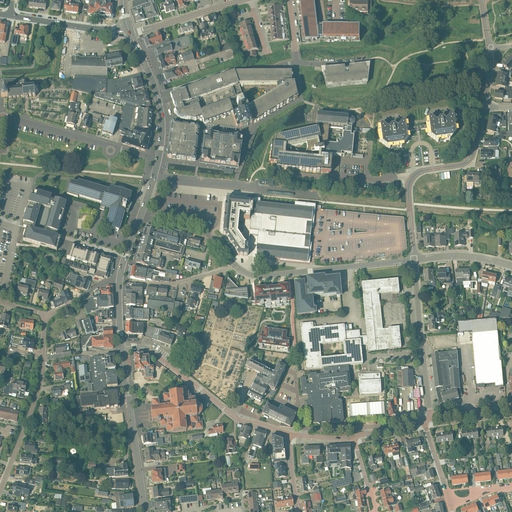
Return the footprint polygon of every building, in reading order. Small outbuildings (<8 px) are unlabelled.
[(42,0),(39,0),(39,2),(35,1),(35,2),(29,1),(29,2),(28,2),(27,5),(29,5),(29,8),(38,9),(39,2),(42,3),(42,0),(43,0),(42,0)] [(39,2),(38,9),(44,10),(45,10),(46,8),(46,3),(45,0),(42,0),(43,0),(42,0),(42,3),(39,2)] [(50,11),(60,12),(61,4),(60,4),(60,0),(58,0),(52,0),(52,3),(50,11)] [(65,2),(64,8),(66,8),(66,13),(78,14),(78,10),(80,10),(81,7),(80,6),(81,3),(77,2),(77,4),(76,4),(71,3),(71,0),(65,0),(65,2)] [(94,0),(90,0),(89,0),(88,15),(95,15),(96,1),(95,1),(94,0)] [(95,15),(95,16),(103,17),(103,11),(103,5),(102,5),(102,0),(98,0),(98,1),(96,1),(95,15)] [(102,0),(102,5),(103,5),(103,11),(103,17),(105,17),(105,19),(113,20),(113,18),(114,7),(112,7),(110,7),(110,6),(110,0),(102,0)] [(131,0),(132,0),(133,0),(133,1),(133,8),(147,3),(145,0),(131,0)] [(132,9),(133,12),(136,23),(144,20),(147,19),(147,20),(148,20),(148,19),(159,16),(158,16),(153,0),(147,0),(148,3),(132,9)] [(176,0),(179,9),(186,7),(185,3),(193,0),(176,0)] [(301,9),(314,7),(313,0),(309,0),(300,1),(301,9)] [(162,12),(165,11),(166,13),(175,11),(172,1),(167,2),(168,5),(160,7),(162,12)] [(350,9),(353,9),(353,14),(359,14),(359,12),(360,1),(353,1),(350,1),(350,9)] [(360,1),(359,12),(362,12),(366,13),(366,14),(368,14),(368,9),(372,9),(372,2),(369,2),(360,1)] [(302,16),(315,15),(314,7),(301,9),(302,16)] [(210,23),(213,22),(214,25),(221,23),(218,15),(212,17),(212,18),(208,19),(210,23)] [(302,16),(303,24),(316,22),(315,15),(302,16)] [(249,21),(239,24),(239,25),(240,27),(241,30),(240,30),(243,41),(244,45),(245,47),(245,48),(249,59),(257,57),(255,51),(258,50),(257,46),(256,47),(255,42),(256,41),(254,35),(253,35),(251,30),(252,30),(249,21)] [(303,24),(304,30),(317,29),(316,22),(303,24)] [(0,42),(5,43),(6,36),(7,36),(8,25),(0,23),(0,42)] [(182,34),(193,31),(194,34),(198,33),(196,27),(193,28),(191,24),(187,25),(184,26),(185,26),(180,28),(181,30),(178,30),(180,34),(182,34)] [(13,36),(11,45),(17,46),(18,41),(27,42),(27,38),(29,29),(28,29),(28,28),(26,28),(26,29),(23,28),(23,27),(21,27),(21,28),(20,28),(20,31),(15,30),(14,35),(14,36),(13,36)] [(304,30),(305,41),(311,40),(310,33),(313,33),(313,32),(315,32),(315,30),(317,30),(317,29),(304,30)] [(206,30),(200,32),(202,40),(208,38),(214,36),(213,31),(207,32),(206,30)] [(144,41),(145,43),(149,42),(151,43),(154,42),(154,41),(159,40),(159,39),(161,38),(159,34),(146,38),(144,39),(144,41)] [(156,51),(155,52),(157,53),(157,54),(156,56),(158,56),(158,57),(172,52),(181,49),(181,50),(191,47),(187,37),(173,42),(174,44),(170,45),(156,50),(156,51)] [(147,48),(148,52),(154,50),(156,50),(170,45),(174,44),(173,42),(170,43),(169,40),(162,43),(152,47),(147,48)] [(160,62),(161,66),(160,66),(161,69),(162,69),(162,70),(168,68),(172,66),(172,67),(175,67),(174,65),(176,65),(178,64),(178,63),(183,62),(184,64),(194,61),(191,53),(176,58),(174,54),(172,54),(164,57),(163,57),(158,59),(159,63),(160,62)] [(74,80),(71,90),(93,96),(93,94),(97,80),(107,80),(107,77),(107,70),(122,67),(122,62),(120,55),(107,57),(104,58),(103,59),(78,58),(78,57),(74,57),(74,58),(72,58),(72,76),(75,77),(75,78),(74,80)] [(511,68),(511,64),(508,61),(506,64),(505,63),(503,66),(509,70),(511,68)] [(322,70),(328,87),(366,83),(368,66),(349,68),(349,69),(345,69),(345,68),(323,70),(322,70)] [(164,74),(161,75),(163,82),(176,78),(183,75),(186,73),(186,74),(188,73),(186,67),(181,69),(180,68),(174,70),(164,74)] [(237,73),(234,74),(252,124),(252,125),(256,123),(298,98),(295,86),(292,86),(292,83),(292,80),(292,72),(288,72),(287,72),(281,72),(280,72),(276,72),(272,72),(237,73)] [(171,95),(170,96),(172,101),(174,108),(175,107),(176,110),(175,111),(178,119),(180,120),(207,123),(206,126),(236,130),(237,129),(252,124),(234,74),(234,73),(227,76),(222,77),(216,79),(184,90),(184,91),(174,94),(173,95),(171,95)] [(497,80),(507,82),(508,78),(511,78),(511,74),(507,73),(507,75),(498,74),(497,80)] [(105,94),(113,94),(120,94),(128,93),(130,93),(130,94),(135,93),(135,95),(147,92),(146,90),(144,90),(143,88),(144,88),(144,87),(144,85),(143,84),(142,84),(141,78),(140,77),(140,75),(139,74),(138,75),(131,77),(117,80),(113,80),(107,80),(97,80),(93,94),(98,94),(105,94)] [(6,90),(1,91),(1,98),(7,97),(7,99),(34,96),(37,93),(37,88),(34,86),(27,87),(26,81),(25,80),(23,80),(22,81),(22,83),(18,81),(4,81),(5,87),(6,89),(6,90)] [(505,91),(511,91),(511,88),(507,88),(507,82),(497,80),(497,87),(505,88),(505,91)] [(511,91),(505,91),(504,93),(496,92),(495,99),(503,100),(503,96),(508,97),(510,99),(511,99),(511,100),(511,99),(511,91)] [(71,102),(75,103),(77,94),(72,92),(69,102),(71,102)] [(130,93),(128,93),(128,96),(130,96),(131,100),(132,100),(132,101),(148,98),(147,92),(135,95),(135,93),(130,94),(130,93)] [(111,99),(110,102),(124,106),(125,106),(126,103),(130,104),(137,106),(140,106),(141,106),(145,105),(146,107),(150,106),(148,98),(132,101),(132,100),(131,100),(130,96),(128,96),(128,93),(120,94),(113,94),(111,99)] [(69,112),(69,114),(77,116),(76,120),(78,121),(80,111),(78,110),(79,104),(75,103),(71,102),(69,112)] [(122,120),(119,131),(122,132),(120,136),(124,137),(121,144),(139,149),(146,152),(151,134),(150,134),(152,112),(137,109),(125,106),(124,106),(120,119),(122,120)] [(437,119),(437,114),(434,112),(428,120),(426,123),(428,125),(429,125),(429,128),(430,131),(427,135),(438,143),(440,140),(447,139),(450,141),(458,130),(455,128),(454,122),(456,119),(445,111),(443,113),(444,118),(437,119)] [(67,123),(66,124),(75,126),(75,125),(76,120),(77,116),(69,114),(67,123)] [(82,118),(84,119),(82,127),(89,129),(93,118),(85,116),(86,115),(83,114),(82,118)] [(317,114),(316,124),(324,125),(329,125),(329,128),(343,129),(342,133),(343,133),(342,141),(341,141),(340,140),(336,143),(337,144),(337,145),(328,144),(327,153),(326,153),(326,155),(330,156),(330,155),(341,157),(341,156),(341,154),(351,155),(352,155),(352,154),(352,148),(354,148),(355,137),(353,137),(354,134),(351,134),(351,131),(357,132),(357,129),(351,128),(352,127),(352,126),(354,124),(354,122),(352,120),(352,119),(348,119),(348,117),(347,117),(344,117),(344,116),(344,117),(341,117),(341,116),(340,116),(340,117),(337,116),(336,116),(334,116),(334,115),(333,115),(333,116),(330,116),(330,115),(329,115),(329,116),(319,115),(317,114)] [(105,120),(103,126),(103,127),(105,127),(105,128),(104,128),(103,132),(104,134),(111,136),(113,136),(116,126),(117,121),(106,117),(105,120)] [(379,128),(377,130),(377,134),(379,135),(379,141),(390,149),(392,147),(398,146),(401,148),(409,137),(406,135),(406,132),(405,129),(406,128),(408,125),(405,123),(404,123),(400,120),(400,119),(397,117),(396,118),(395,120),(395,125),(393,125),(391,125),(389,125),(388,121),(386,120),(385,119),(384,121),(383,122),(380,126),(379,127),(379,128)] [(490,118),(489,125),(496,127),(496,126),(499,127),(500,123),(501,121),(497,120),(490,118)] [(169,146),(167,157),(172,158),(176,159),(186,160),(192,161),(192,160),(195,160),(199,128),(194,128),(190,127),(180,126),(174,125),(174,126),(172,126),(171,126),(169,143),(171,143),(170,146),(169,146)] [(271,154),(270,163),(277,164),(276,168),(320,173),(320,172),(323,172),(324,173),(331,173),(332,159),(332,158),(330,158),(330,156),(326,155),(326,153),(327,144),(329,128),(329,125),(324,125),(324,127),(306,130),(276,137),(275,145),(272,145),(271,152),(271,154)] [(496,127),(489,125),(487,131),(494,133),(498,134),(498,131),(495,130),(496,127)] [(205,133),(201,162),(217,164),(220,165),(239,167),(242,139),(205,133)] [(496,148),(496,139),(489,139),(489,140),(485,140),(485,143),(484,143),(484,146),(485,146),(485,147),(494,148),(496,148)] [(485,147),(489,148),(489,150),(481,150),(481,158),(491,159),(496,159),(496,151),(494,151),(494,148),(485,147)] [(480,175),(473,174),(473,184),(479,184),(479,183),(482,183),(483,178),(479,178),(480,175)] [(71,182),(67,194),(69,195),(78,198),(78,196),(102,203),(101,206),(101,207),(101,208),(104,209),(104,208),(105,208),(109,209),(111,210),(106,227),(120,231),(125,214),(127,215),(128,213),(128,212),(128,211),(129,211),(129,210),(130,208),(131,207),(131,206),(132,205),(130,204),(128,204),(129,204),(131,194),(130,194),(131,193),(130,193),(130,192),(129,192),(128,191),(127,191),(126,190),(125,190),(124,190),(123,189),(122,189),(121,189),(120,188),(119,188),(118,188),(117,190),(110,188),(107,187),(106,189),(106,191),(88,185),(81,183),(78,182),(77,184),(71,182)] [(27,228),(23,241),(33,244),(34,244),(40,246),(57,251),(60,238),(54,237),(55,233),(57,233),(66,204),(54,200),(53,201),(50,200),(51,197),(33,191),(32,191),(28,204),(30,204),(29,208),(27,207),(23,223),(25,224),(24,227),(27,228)] [(224,222),(223,233),(238,255),(243,256),(244,244),(237,235),(236,234),(237,219),(251,220),(251,218),(253,203),(232,201),(232,200),(226,199),(226,205),(225,205),(224,211),(225,211),(225,216),(224,216),(223,222),(224,222)] [(261,232),(265,232),(310,236),(313,208),(253,203),(251,218),(261,220),(261,232)] [(146,227),(143,237),(169,244),(173,231),(170,230),(170,229),(157,225),(156,227),(147,225),(146,228),(146,227)] [(173,231),(169,244),(185,248),(186,245),(183,245),(186,233),(185,233),(173,230),(173,231)] [(308,262),(310,236),(265,232),(262,258),(308,262)] [(455,247),(464,246),(464,239),(467,239),(467,233),(464,234),(454,234),(455,247)] [(141,247),(147,249),(161,252),(174,256),(180,257),(182,258),(185,248),(169,244),(143,237),(141,247)] [(435,237),(424,238),(425,248),(435,248),(435,237)] [(435,248),(446,247),(445,237),(435,237),(435,248)] [(192,238),(191,242),(188,242),(187,246),(198,249),(199,246),(201,241),(192,238)] [(66,258),(64,266),(88,273),(88,275),(90,276),(90,277),(93,278),(94,276),(103,279),(105,278),(106,278),(106,277),(108,278),(109,274),(112,272),(112,270),(113,265),(111,264),(113,258),(107,256),(99,254),(98,252),(97,253),(95,253),(94,251),(93,252),(92,251),(92,250),(90,250),(88,251),(87,249),(82,248),(81,249),(79,246),(73,244),(70,246),(67,254),(66,258)] [(141,247),(139,254),(159,260),(161,252),(147,249),(141,247)] [(139,254),(136,263),(156,268),(162,269),(164,261),(163,261),(160,260),(159,260),(139,254)] [(185,264),(188,265),(187,270),(191,271),(192,268),(199,270),(200,263),(189,260),(186,259),(185,264)] [(133,267),(130,278),(145,281),(145,280),(151,281),(152,271),(153,271),(153,270),(140,268),(139,269),(134,268),(133,267)] [(433,270),(424,271),(425,282),(427,281),(427,288),(436,287),(435,284),(435,280),(433,281),(433,270)] [(152,271),(151,281),(157,282),(159,282),(159,281),(169,282),(169,279),(176,279),(177,275),(166,273),(165,273),(164,273),(161,272),(159,272),(159,273),(153,271),(152,271)] [(450,275),(446,275),(446,271),(438,271),(438,279),(442,279),(442,283),(450,283),(450,275)] [(488,284),(489,282),(490,274),(484,273),(481,283),(488,284)] [(497,276),(490,274),(489,282),(492,283),(492,285),(495,285),(497,276)] [(71,280),(70,285),(75,287),(81,289),(85,291),(86,291),(88,290),(90,282),(88,282),(88,281),(83,280),(78,278),(78,277),(72,275),(70,280),(71,280)] [(303,283),(295,284),(297,300),(298,314),(298,315),(313,313),(313,311),(311,298),(310,298),(310,295),(324,293),(325,295),(337,294),(340,294),(338,278),(327,279),(327,280),(324,280),(323,277),(319,278),(319,279),(312,279),(308,279),(308,280),(308,285),(303,286),(303,283)] [(211,281),(208,293),(213,294),(214,289),(219,290),(222,279),(215,278),(214,282),(211,281)] [(508,291),(509,288),(511,280),(506,278),(503,286),(506,287),(504,292),(508,293),(508,291)] [(323,368),(323,369),(348,366),(351,366),(362,365),(360,346),(367,345),(368,351),(401,348),(399,327),(382,329),(379,294),(392,293),(392,294),(399,293),(398,279),(361,283),(367,336),(360,337),(359,330),(345,332),(344,325),(315,328),(315,323),(300,324),(305,370),(323,368)] [(22,295),(27,296),(29,288),(31,289),(33,282),(30,281),(26,280),(25,284),(25,286),(22,295)] [(64,284),(55,281),(54,283),(53,287),(62,290),(64,284)] [(225,291),(225,296),(248,299),(247,289),(239,290),(232,283),(228,282),(226,291),(225,291)] [(17,293),(17,294),(18,294),(18,295),(22,296),(22,295),(25,286),(25,284),(20,283),(19,284),(17,293)] [(40,290),(38,298),(43,300),(44,301),(45,301),(47,301),(49,292),(50,289),(52,289),(53,287),(53,286),(47,284),(45,289),(46,289),(46,291),(44,291),(44,289),(43,287),(42,287),(40,288),(40,290)] [(126,287),(127,287),(127,288),(126,288),(126,289),(127,289),(126,295),(142,295),(142,285),(126,284),(126,287)] [(188,298),(188,300),(198,303),(199,301),(197,300),(198,295),(199,296),(200,294),(202,288),(191,285),(190,292),(194,293),(192,299),(188,298)] [(259,288),(257,288),(256,288),(256,289),(254,289),(256,301),(256,304),(259,304),(264,304),(268,303),(271,303),(274,303),(275,303),(275,302),(279,302),(282,302),(287,301),(289,301),(290,301),(288,286),(287,286),(286,285),(284,286),(283,286),(274,287),(269,288),(269,287),(259,288)] [(149,296),(156,297),(157,287),(148,286),(147,296),(149,296)] [(107,289),(99,290),(100,292),(100,297),(107,297),(113,297),(112,287),(106,287),(107,289)] [(159,287),(157,297),(166,298),(167,288),(159,287)] [(52,302),(49,303),(51,308),(54,307),(55,309),(65,304),(65,305),(67,303),(70,301),(69,300),(66,293),(66,292),(60,294),(60,293),(58,294),(58,295),(59,297),(51,301),(52,302)] [(135,296),(127,296),(126,306),(142,306),(143,298),(141,298),(141,296),(135,296)] [(148,299),(147,309),(178,313),(181,313),(182,304),(182,302),(179,302),(179,301),(175,300),(175,299),(156,297),(149,296),(148,299)] [(93,297),(82,302),(85,310),(87,315),(104,309),(112,308),(113,308),(113,297),(98,298),(96,298),(94,298),(93,297)] [(193,306),(197,307),(198,303),(191,301),(188,300),(186,307),(193,309),(193,306)] [(132,320),(149,321),(149,317),(153,317),(153,311),(132,310),(127,310),(127,309),(126,309),(126,320),(127,320),(131,320),(132,320)] [(107,321),(112,321),(112,311),(107,311),(107,313),(99,313),(99,312),(96,312),(96,318),(98,317),(98,321),(98,323),(102,323),(102,321),(107,321)] [(3,318),(1,318),(0,322),(0,326),(4,327),(3,328),(9,329),(10,325),(8,325),(10,317),(5,316),(5,317),(3,318)] [(85,331),(86,335),(94,333),(89,319),(82,321),(85,331)] [(496,319),(458,323),(459,333),(472,332),(473,342),(476,379),(476,380),(476,385),(476,388),(476,389),(477,389),(484,389),(485,389),(485,388),(489,388),(495,387),(503,387),(500,347),(499,347),(497,331),(496,319)] [(19,322),(21,323),(20,329),(33,330),(34,321),(19,320),(19,322)] [(79,333),(85,331),(82,321),(76,323),(79,333)] [(439,323),(436,324),(429,324),(429,331),(433,331),(433,334),(440,334),(448,333),(448,329),(439,330),(439,331),(437,331),(437,327),(442,327),(442,323),(439,323)] [(125,331),(125,333),(126,333),(126,334),(126,335),(136,335),(138,335),(138,330),(139,330),(139,328),(143,328),(143,327),(145,328),(145,327),(143,327),(143,324),(126,324),(126,325),(125,325),(125,327),(126,327),(126,331),(125,331)] [(148,327),(146,337),(152,339),(157,341),(162,343),(171,346),(174,338),(169,336),(170,332),(154,328),(155,326),(149,324),(148,327)] [(80,338),(80,341),(80,345),(80,348),(87,348),(87,347),(92,347),(103,347),(103,350),(114,349),(113,334),(113,329),(103,329),(94,333),(86,335),(80,338)] [(286,332),(285,332),(281,331),(270,330),(266,329),(265,329),(264,336),(259,336),(258,344),(259,344),(263,345),(271,346),(271,345),(277,346),(277,347),(284,348),(288,348),(289,348),(290,340),(285,339),(286,332)] [(68,333),(63,334),(66,342),(70,340),(77,338),(74,331),(68,333)] [(18,346),(18,349),(19,349),(19,350),(25,351),(26,348),(33,349),(34,341),(24,339),(23,346),(18,346)] [(450,345),(437,346),(440,385),(454,383),(450,345)] [(56,354),(63,353),(63,357),(71,355),(71,350),(66,351),(65,346),(55,347),(56,354)] [(142,354),(134,355),(135,365),(135,371),(144,370),(145,380),(154,379),(153,374),(153,370),(153,369),(153,367),(150,367),(148,356),(143,357),(142,354)] [(104,356),(104,357),(98,357),(98,360),(101,359),(101,364),(105,363),(105,369),(115,368),(116,368),(114,355),(104,356)] [(108,391),(107,387),(117,386),(116,368),(115,368),(105,369),(105,363),(101,364),(101,359),(98,360),(98,357),(95,357),(90,359),(92,392),(108,391)] [(247,367),(248,368),(247,369),(250,370),(250,369),(258,373),(258,374),(259,374),(258,376),(257,375),(247,396),(260,402),(267,387),(269,388),(274,390),(277,385),(276,385),(285,367),(278,364),(273,373),(261,367),(262,366),(260,365),(260,366),(256,364),(257,362),(255,361),(255,360),(252,358),(250,361),(248,362),(246,365),(247,367)] [(53,366),(52,367),(53,370),(54,369),(54,370),(55,370),(64,369),(74,367),(74,363),(70,364),(69,362),(53,365),(53,366)] [(87,366),(78,366),(79,377),(80,377),(84,377),(85,381),(85,382),(90,381),(90,373),(87,374),(87,366)] [(305,377),(300,378),(301,395),(313,394),(314,397),(312,400),(311,400),(307,400),(306,402),(305,402),(306,408),(307,408),(308,410),(310,410),(310,412),(311,415),(309,417),(311,419),(311,420),(312,422),(314,423),(317,423),(319,425),(320,423),(324,423),(326,424),(328,422),(331,422),(333,423),(338,423),(342,423),(343,421),(342,402),(340,400),(338,400),(338,398),(339,395),(339,394),(338,392),(347,391),(348,393),(350,392),(349,379),(348,374),(351,374),(351,373),(351,372),(348,372),(348,368),(348,366),(323,369),(324,374),(316,375),(316,373),(308,374),(309,379),(311,379),(312,384),(306,384),(305,377)] [(54,378),(53,378),(54,380),(55,380),(55,381),(63,380),(63,376),(62,374),(64,374),(63,373),(64,372),(64,369),(55,370),(55,374),(54,374),(54,378)] [(397,371),(397,380),(412,379),(412,370),(399,371),(397,371)] [(358,375),(359,395),(381,393),(379,374),(358,375)] [(412,379),(397,380),(397,388),(397,389),(413,388),(412,379)] [(17,395),(17,391),(19,391),(21,383),(14,382),(14,385),(10,384),(9,388),(5,387),(4,395),(8,396),(9,394),(12,395),(12,394),(17,395)] [(27,384),(21,383),(19,391),(20,392),(19,398),(24,399),(27,384)] [(457,386),(436,388),(436,392),(437,394),(439,400),(438,400),(438,405),(459,399),(459,398),(459,397),(462,396),(462,395),(460,389),(460,386),(457,386)] [(61,396),(64,396),(63,390),(63,387),(51,389),(53,398),(61,396)] [(198,405),(196,404),(195,404),(196,404),(197,403),(197,402),(197,400),(196,399),(194,399),(194,398),(190,398),(191,397),(191,395),(190,394),(188,394),(188,393),(187,387),(181,388),(181,389),(179,389),(179,392),(180,392),(180,393),(169,394),(169,395),(163,396),(163,401),(158,401),(158,402),(157,402),(156,401),(156,400),(154,400),(153,401),(153,403),(152,403),(152,409),(151,409),(151,410),(151,413),(151,414),(152,414),(152,417),(151,417),(151,418),(152,418),(152,421),(152,422),(152,421),(153,422),(157,422),(158,424),(160,424),(160,427),(166,427),(166,432),(173,432),(173,433),(186,431),(186,430),(202,428),(202,422),(200,423),(199,421),(199,420),(201,420),(201,418),(199,418),(198,417),(197,417),(199,416),(200,415),(201,414),(201,413),(202,412),(202,411),(202,408),(201,408),(201,407),(200,406),(199,405),(198,405)] [(99,394),(93,395),(91,395),(91,394),(90,394),(90,395),(75,396),(77,407),(77,408),(91,407),(92,407),(94,406),(95,411),(120,408),(118,391),(99,393),(99,394)] [(384,410),(384,398),(349,400),(349,412),(384,410)] [(387,404),(386,404),(386,410),(387,410),(389,417),(396,415),(394,408),(393,408),(393,406),(392,404),(392,403),(388,404),(387,404)] [(263,410),(261,414),(262,414),(265,415),(264,417),(268,419),(268,417),(281,423),(279,427),(293,428),(294,426),(295,426),(297,423),(299,419),(295,417),(296,414),(290,411),(282,407),(280,411),(270,407),(268,406),(268,405),(266,405),(263,410)] [(39,419),(41,419),(41,424),(45,424),(45,422),(47,422),(47,420),(46,420),(47,409),(39,408),(39,419)] [(213,430),(208,430),(209,435),(216,434),(223,432),(222,425),(213,426),(212,426),(213,430)] [(251,429),(242,426),(242,427),(241,427),(241,429),(237,428),(236,431),(236,434),(237,434),(236,436),(239,437),(240,437),(239,438),(247,440),(251,429)] [(264,439),(266,434),(255,430),(254,435),(251,445),(252,445),(249,456),(254,457),(257,447),(261,448),(264,439)] [(453,431),(447,432),(449,445),(455,444),(453,431)] [(447,432),(441,433),(443,446),(449,445),(447,432)] [(441,433),(435,434),(437,447),(443,446),(441,433)] [(150,435),(142,435),(143,445),(151,444),(151,443),(157,443),(157,446),(163,446),(162,439),(157,440),(156,434),(150,435)] [(272,435),(272,440),(273,451),(285,450),(284,439),(272,435)] [(224,440),(226,454),(234,453),(238,453),(237,446),(233,446),(232,439),(224,440)] [(419,440),(412,441),(415,456),(418,455),(417,447),(421,447),(420,443),(419,443),(419,440)] [(415,456),(412,441),(406,442),(407,445),(406,445),(407,449),(408,453),(411,453),(412,456),(415,456)] [(35,444),(25,442),(24,451),(37,453),(38,449),(34,449),(35,444)] [(397,444),(390,445),(392,453),(393,457),(398,456),(398,452),(399,452),(397,444)] [(390,445),(383,447),(385,455),(388,454),(388,457),(393,457),(392,453),(390,445)] [(326,447),(327,463),(324,463),(329,473),(331,480),(338,480),(337,455),(336,455),(336,446),(326,447)] [(331,480),(333,488),(334,488),(352,484),(352,480),(351,480),(351,472),(350,454),(349,446),(336,446),(336,455),(337,455),(338,480),(331,480)] [(312,456),(312,447),(305,448),(305,456),(302,457),(303,459),(303,464),(309,464),(309,456),(312,456)] [(319,447),(312,447),(312,456),(316,456),(316,463),(323,463),(322,455),(319,456),(319,447)] [(144,451),(145,459),(151,458),(151,457),(153,457),(153,459),(155,459),(157,459),(156,457),(159,457),(160,458),(165,457),(164,451),(159,452),(159,451),(152,452),(152,449),(144,451)] [(273,451),(269,451),(270,463),(274,462),(287,461),(286,450),(285,450),(273,451)] [(20,463),(31,465),(31,464),(36,465),(36,460),(35,460),(32,459),(32,456),(21,455),(20,463)] [(381,456),(375,457),(368,459),(370,467),(373,466),(374,471),(378,470),(376,463),(382,461),(381,456)] [(68,469),(69,461),(54,459),(53,465),(59,465),(59,468),(68,469)] [(279,478),(286,477),(285,467),(283,467),(282,463),(275,464),(276,470),(278,470),(279,478)] [(105,474),(108,474),(108,477),(128,476),(128,468),(127,468),(127,464),(119,465),(120,468),(114,469),(108,469),(104,469),(105,474)] [(28,468),(17,467),(16,475),(27,477),(27,476),(30,477),(31,469),(28,468)] [(504,479),(503,471),(502,471),(502,470),(500,470),(499,469),(499,470),(498,467),(496,467),(496,473),(498,472),(498,480),(504,479)] [(152,479),(151,480),(151,482),(152,483),(162,482),(162,478),(166,478),(165,469),(161,469),(161,471),(152,472),(153,476),(152,476),(152,479)] [(480,474),(476,474),(475,469),(472,470),(473,475),(474,475),(475,482),(481,482),(480,474)] [(53,470),(52,482),(61,483),(61,480),(55,479),(56,474),(62,475),(62,471),(53,470)] [(426,477),(427,480),(434,478),(431,471),(425,473),(423,474),(424,478),(426,477)] [(457,477),(453,477),(453,472),(450,472),(450,478),(451,478),(452,485),(458,485),(457,477)] [(240,480),(231,481),(232,484),(232,492),(233,492),(233,493),(235,493),(235,494),(239,494),(238,492),(238,488),(241,488),(240,480)] [(129,484),(129,481),(112,481),(112,489),(128,489),(130,489),(130,484),(129,484)] [(14,483),(12,492),(14,492),(13,496),(20,498),(21,494),(20,494),(22,485),(14,483)] [(28,495),(30,487),(27,487),(27,486),(22,485),(20,494),(21,494),(25,495),(25,494),(28,495)] [(306,486),(299,487),(300,493),(307,492),(307,491),(310,491),(310,488),(312,487),(312,485),(308,485),(306,486)] [(426,492),(427,495),(438,492),(436,486),(429,488),(426,489),(427,492),(426,492)] [(161,488),(153,488),(154,498),(162,497),(169,496),(168,490),(161,491),(161,490),(161,488)] [(210,488),(203,489),(203,495),(206,495),(206,500),(212,500),(211,491),(210,488)] [(389,489),(380,491),(382,500),(392,497),(393,497),(392,493),(390,492),(389,489)] [(247,494),(248,500),(257,499),(256,496),(260,495),(259,490),(248,491),(249,494),(247,494)] [(353,501),(357,500),(363,499),(362,495),(366,494),(365,490),(362,491),(362,490),(355,491),(356,496),(352,496),(353,501)] [(120,503),(133,501),(132,496),(125,496),(124,493),(122,492),(113,493),(114,498),(116,497),(116,503),(118,503),(120,503)] [(440,498),(438,492),(427,495),(428,498),(429,501),(432,500),(433,500),(440,498)] [(179,498),(180,505),(198,503),(197,496),(179,498)] [(388,498),(382,500),(384,508),(387,507),(388,511),(389,511),(392,511),(391,506),(395,505),(397,502),(396,496),(393,497),(388,498)] [(493,497),(495,505),(499,504),(501,508),(504,507),(502,502),(500,503),(497,496),(493,497)] [(293,505),(292,497),(284,499),(285,507),(293,505)] [(284,499),(276,500),(277,508),(285,507),(284,499)] [(169,500),(154,502),(155,508),(155,507),(156,510),(154,510),(154,511),(170,511),(169,506),(170,506),(169,500)] [(311,510),(310,502),(302,503),(303,511),(311,510)] [(18,507),(9,505),(8,511),(11,511),(17,511),(17,510),(25,511),(27,504),(19,503),(18,507)]
